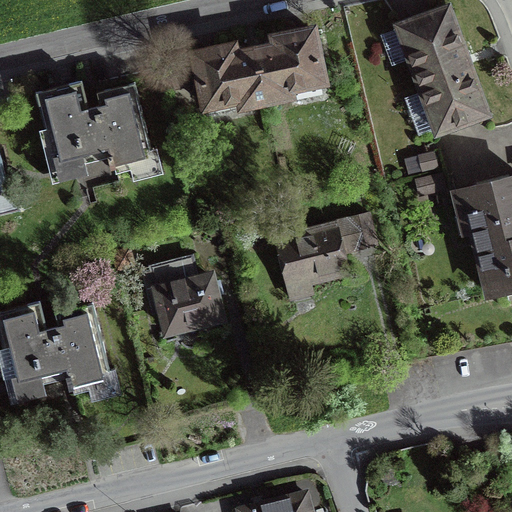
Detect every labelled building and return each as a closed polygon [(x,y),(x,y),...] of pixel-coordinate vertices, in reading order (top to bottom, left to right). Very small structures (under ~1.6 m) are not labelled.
[(399,25),(437,131),(486,113),(448,7),(399,25)] [(255,50),(266,100),(290,95),(289,88),(323,81),(312,29),(292,33),(274,37),(276,46),(255,50)] [(266,100),(255,50),(235,54),(233,46),(217,49),(195,54),(206,106),(240,98),(242,105),(266,100)] [(87,173),(84,161),(107,155),(111,168),(115,167),(116,171),(130,168),(133,179),(162,172),(156,147),(151,149),(134,83),(97,92),(98,98),(86,101),(81,80),(36,92),(52,156),(46,157),(52,181),(87,173)] [(0,212),(19,208),(12,183),(7,185),(0,156),(0,212)] [(511,175),(454,190),(463,227),(472,224),(490,293),(511,287),(511,175)] [(86,189),(89,203),(97,202),(93,187),(86,189)] [(310,281),(349,271),(344,252),(376,244),(368,212),(334,220),(335,223),(275,238),(288,287),(291,299),(313,293),(310,281)] [(118,268),(133,264),(129,249),(114,253),(118,268)] [(154,312),(163,310),(168,329),(198,322),(200,332),(223,326),(210,275),(197,279),(191,256),(151,266),(152,269),(144,271),(154,312)] [(0,335),(13,388),(65,375),(69,388),(73,387),(74,391),(112,382),(93,302),(55,312),(58,325),(46,328),(40,300),(0,310),(0,335)] [(494,451),(501,471),(511,467),(511,466),(506,450),(494,451)] [(501,471),(494,451),(477,456),(486,482),(503,476),(501,471)] [(310,511),(306,493),(240,509),(240,511),(310,511)]
